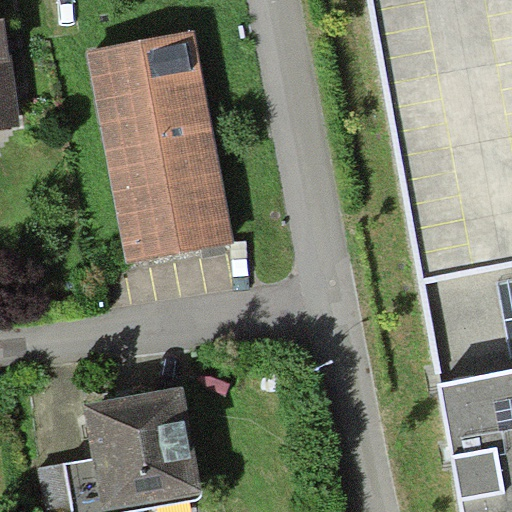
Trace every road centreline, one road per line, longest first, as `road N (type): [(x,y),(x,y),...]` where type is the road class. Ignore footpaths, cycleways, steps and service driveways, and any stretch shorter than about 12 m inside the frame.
road 1 (residential): [(323,287),(0,340)]
road 2 (residential): [(323,287),(268,0)]
road 3 (residential): [(371,511),(323,287)]
